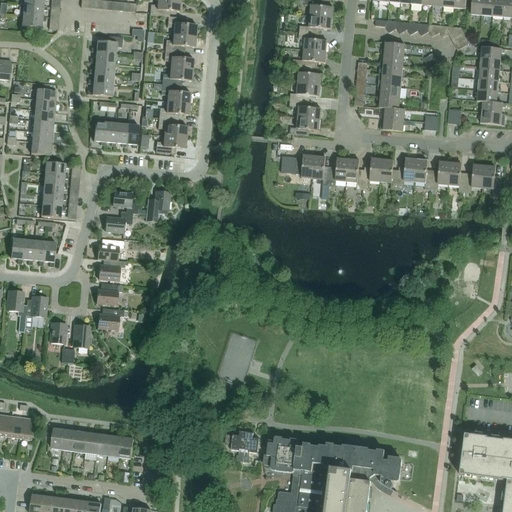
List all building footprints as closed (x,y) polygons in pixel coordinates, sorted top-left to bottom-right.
[(166,17),(166,16),(166,12),(179,13),(180,2),(160,0),(157,0),(157,6),(150,6),(149,16),(168,18),(168,17),(166,17)] [(305,0),(305,5),(305,6),(311,7),(310,17),(332,19),(333,8),(321,7),(321,1),(306,0),(305,0)] [(433,0),(433,7),(443,8),(444,0),(433,0)] [(444,0),(443,8),(454,9),(454,0),(444,0)] [(454,0),(454,9),(465,10),(466,0),(454,0)] [(483,0),(472,0),(471,16),(482,17),(483,0)] [(483,0),(482,17),(493,18),(494,0),(483,0)] [(504,0),(494,0),(493,18),(503,19),(504,0)] [(511,0),(504,0),(503,19),(510,19),(510,23),(511,25),(511,0)] [(43,7),(43,8),(23,6),(22,16),(42,18),(43,11),(46,12),(46,8),(43,7)] [(42,18),(22,16),(21,27),(41,29),(42,22),(45,22),(45,18),(42,18)] [(332,19),(310,17),(309,28),(300,27),(299,33),(315,35),(318,35),(318,29),(331,30),(332,19)] [(197,26),(183,25),(184,19),(168,18),(167,28),(174,29),(173,35),(196,37),(197,26)] [(389,34),(396,30),(399,28),(400,23),(389,22),(389,27),(385,28),(389,34)] [(396,30),(400,35),(407,31),(410,29),(410,24),(400,23),(399,28),(396,30)] [(410,36),(418,32),(421,30),(421,25),(410,24),(410,29),(407,31),(410,36)] [(421,37),(429,33),(432,31),(432,26),(421,25),(421,30),(418,32),(421,37)] [(429,33),(432,38),(440,34),(442,32),(443,27),(432,26),(432,31),(429,33)] [(443,27),(442,32),(440,34),(443,39),(449,36),(453,33),(454,28),(443,27)] [(453,33),(449,36),(452,41),(464,34),(461,29),(454,28),(453,33)] [(315,35),(299,33),(298,40),(305,40),(304,51),(326,53),(327,42),(314,41),(315,35)] [(455,46),(467,39),(464,34),(452,41),(455,46)] [(165,52),(181,53),(182,47),(195,49),(196,37),(173,35),(172,42),(166,41),(165,52)] [(109,37),(109,43),(97,42),(96,50),(91,49),(91,53),(96,54),(96,53),(115,55),(116,48),(121,49),(122,38),(109,37)] [(458,51),(464,47),(470,44),(467,39),(455,46),(458,51)] [(410,51),(411,46),(385,44),(384,51),(381,51),(381,55),(384,55),(404,57),(405,51),(410,51)] [(481,59),(501,61),(502,54),(505,54),(505,50),(482,48),(481,59)] [(326,53),(304,51),(303,61),(293,61),(293,67),(309,69),(312,69),(312,63),(325,64),(326,53)] [(180,59),(180,58),(181,53),(165,52),(164,62),(171,63),(170,69),(192,71),(193,60),(180,59)] [(96,53),(96,54),(95,60),(90,60),(90,64),(95,64),(114,66),(115,55),(96,53)] [(423,60),(426,66),(439,59),(436,53),(423,60)] [(403,68),(404,57),(384,55),(383,62),(380,62),(380,65),(403,68)] [(429,71),(430,70),(442,64),(439,59),(426,66),(429,71)] [(481,59),(480,70),(500,72),(503,72),(503,69),(500,68),(501,61),(481,59)] [(0,61),(0,80),(9,82),(11,62),(0,61)] [(95,64),(94,71),(89,70),(89,74),(94,75),(94,74),(114,76),(114,66),(95,64)] [(402,78),(403,68),(380,65),(380,69),(379,76),(382,76),(402,78)] [(309,69),(293,67),(292,74),(298,74),(297,85),(320,87),(321,76),(308,75),(309,69)] [(162,85),(178,87),(178,81),(191,82),(192,71),(170,69),(169,76),(162,75),(162,85)] [(499,79),(500,72),(480,70),(479,81),(499,83),(502,83),(502,79),(499,79)] [(94,74),(94,75),(93,82),(88,81),(88,85),(93,85),(113,87),(114,76),(94,74)] [(382,76),(379,76),(379,80),(378,87),(381,87),(401,89),(402,78),(382,76)] [(499,83),(479,81),(478,92),(498,93),(498,94),(501,94),(501,90),(498,90),(499,83)] [(93,85),(92,92),(87,92),(87,96),(112,98),(113,87),(93,85)] [(177,93),(177,92),(178,87),(162,85),(161,96),(167,96),(167,103),(189,105),(190,94),(177,93)] [(290,101),(306,102),(306,96),(319,98),(320,87),(297,85),(296,95),(290,95),(290,101)] [(381,87),(378,87),(378,91),(381,91),(380,98),(400,100),(401,89),(381,87)] [(37,90),(36,101),(55,103),(56,92),(37,90)] [(483,103),(500,104),(500,101),(497,101),(498,94),(498,93),(478,92),(477,103),(483,103)] [(379,109),(385,110),(385,109),(399,110),(400,100),(380,98),(377,97),(377,101),(380,102),(379,109)] [(55,103),(36,101),(34,112),(54,114),(55,103)] [(306,102),(290,101),(289,107),(298,108),(297,119),(320,121),(321,110),(308,108),(309,103),(306,102)] [(158,119),(175,121),(175,115),(188,116),(189,105),(167,103),(166,110),(159,109),(158,119)] [(500,104),(483,103),(482,114),(502,115),(502,108),(506,109),(506,105),(500,104)] [(385,109),(385,110),(384,116),(381,116),(381,120),(384,120),(404,122),(405,111),(399,110),(385,109)] [(54,114),(34,112),(33,123),(53,124),(54,114)] [(505,116),(502,115),(482,114),(481,125),(504,127),(505,116)] [(174,127),(174,126),(175,121),(158,119),(157,130),(164,130),(164,137),(186,139),(187,128),(174,127)] [(320,121),(297,119),(296,129),(290,129),(290,135),(306,137),(306,131),(319,132),(320,121)] [(403,133),(404,126),(410,127),(410,123),(404,122),(384,120),(383,127),(380,127),(380,131),(403,133)] [(104,143),(106,123),(95,122),(93,142),(100,143),(100,146),(104,147),(104,143)] [(53,124),(33,123),(32,133),(52,135),(53,124)] [(104,143),(111,144),(111,147),(115,148),(115,144),(117,124),(106,123),(104,143)] [(115,144),(122,145),(121,148),(125,149),(126,145),(125,145),(127,125),(117,124),(115,144)] [(125,145),(126,145),(132,146),(132,149),(136,150),(138,127),(127,125),(125,145)] [(52,135),(32,133),(31,144),(51,146),(52,135)] [(186,139),(164,137),(163,143),(156,143),(155,153),(171,155),(172,149),(185,150),(186,139)] [(51,146),(31,144),(30,155),(50,157),(51,146)] [(296,169),(297,159),(282,158),(281,174),(302,176),(301,179),(312,180),(314,157),(303,156),(302,169),(296,169)] [(325,158),(314,157),(312,180),(323,181),(322,187),(329,188),(330,172),(324,171),(325,158)] [(336,172),(330,172),(329,188),(335,188),(336,182),(346,183),(348,160),(337,159),(336,172)] [(363,191),(364,175),(358,174),(359,161),(348,160),(346,183),(357,184),(356,190),(363,191)] [(364,175),(363,191),(369,191),(370,182),(380,183),(382,161),(371,160),(370,172),(364,172),(364,175)] [(415,183),(417,161),(406,160),(404,172),(399,172),(398,175),(397,191),(403,191),(404,182),(415,183)] [(394,162),(382,161),(380,183),(391,184),(390,190),(397,191),(398,175),(392,174),(394,162)] [(417,161),(415,183),(425,184),(425,190),(431,191),(432,175),(427,174),(428,162),(417,161)] [(45,163),(44,174),(64,176),(65,169),(68,169),(68,165),(45,163)] [(448,186),(451,164),(440,163),(438,176),(432,175),(431,191),(437,192),(438,185),(448,186)] [(451,164),(448,186),(459,187),(458,193),(465,194),(466,178),(460,178),(462,165),(451,164)] [(482,189),(484,167),(473,166),(472,179),(466,178),(465,194),(471,195),(472,189),(482,189)] [(499,197),(500,181),(494,181),(495,168),(484,167),(482,189),(493,190),(492,197),(499,197)] [(64,176),(44,174),(43,185),(63,187),(63,186),(64,180),(67,180),(67,176),(64,176)] [(63,187),(43,185),(42,196),(62,197),(63,190),(66,191),(66,187),(63,186),(63,187)] [(154,202),(147,201),(146,211),(146,216),(145,222),(157,223),(158,211),(168,212),(170,194),(155,192),(154,202)] [(126,208),(125,214),(132,215),(137,215),(138,210),(138,204),(131,204),(132,194),(114,193),(112,207),(126,208)] [(62,197),(42,196),(41,206),(61,208),(62,201),(65,201),(65,197),(62,197)] [(61,208),(41,206),(40,217),(60,219),(61,212),(64,212),(65,208),(61,208)] [(125,214),(120,213),(120,219),(106,218),(105,232),(123,234),(124,225),(131,226),(132,215),(125,214)] [(21,261),(23,241),(12,240),(10,259),(18,260),(17,265),(21,265),(21,261)] [(21,261),(28,261),(28,266),(32,266),(32,262),(34,242),(23,241),(21,261)] [(117,262),(118,249),(123,249),(123,243),(102,241),(101,247),(98,246),(97,261),(103,261),(117,262)] [(32,262),(39,262),(38,267),(42,267),(43,263),(42,263),(44,243),(34,242),(32,262)] [(42,263),(43,263),(50,263),(49,268),(53,268),(55,244),(44,243),(42,263)] [(117,262),(103,261),(102,267),(99,266),(98,281),(119,282),(120,269),(124,269),(125,263),(117,262)] [(122,293),(122,287),(101,285),(100,291),(97,291),(96,305),(116,307),(118,293),(122,293)] [(25,317),(26,307),(22,306),(23,293),(9,292),(7,312),(18,313),(17,317),(20,317),(18,333),(24,333),(26,318),(26,317),(25,317)] [(25,317),(26,317),(44,319),(46,299),(33,298),(33,301),(27,301),(26,307),(25,317)] [(127,312),(124,311),(102,310),(102,316),(98,315),(97,330),(118,331),(119,318),(126,318),(127,312)] [(64,345),(66,326),(52,324),(50,344),(64,345)] [(87,350),(89,328),(75,326),(73,349),(87,350)] [(474,368),(472,370),(478,377),(482,373),(476,366),(474,367),(474,368)] [(0,416),(0,436),(8,438),(11,418),(0,416)] [(11,418),(8,438),(19,439),(22,419),(11,418)] [(22,419),(19,439),(31,441),(34,421),(22,419)] [(54,430),(51,450),(63,451),(65,431),(54,430)] [(65,431),(63,451),(74,453),(77,433),(65,431)] [(77,433),(74,453),(85,454),(88,434),(77,433)] [(225,446),(231,447),(231,451),(239,453),(238,457),(237,457),(236,462),(243,463),(247,433),(240,433),(239,433),(241,433),(241,437),(233,436),(233,437),(227,436),(225,446)] [(254,434),(247,433),(243,463),(249,464),(250,458),(248,458),(249,454),(257,455),(259,440),(251,439),(252,435),(254,435),(254,434)] [(88,434),(85,454),(97,456),(99,436),(88,434)] [(511,511),(511,441),(465,435),(460,476),(503,481),(504,477),(508,478),(503,511),(511,511)] [(99,436),(97,456),(108,457),(111,437),(99,436)] [(111,437),(108,457),(119,459),(122,439),(111,437)] [(369,511),(371,504),(368,504),(369,499),(371,499),(373,490),(370,490),(370,487),(371,484),(371,483),(373,484),(374,484),(374,485),(374,486),(375,486),(375,487),(376,487),(376,488),(377,488),(377,489),(378,489),(378,490),(379,490),(380,491),(381,491),(381,492),(382,492),(383,492),(383,493),(385,488),(386,488),(391,490),(394,486),(388,483),(389,482),(398,483),(400,482),(400,480),(402,463),(402,462),(401,460),(392,459),(393,453),(377,451),(377,453),(369,452),(369,450),(361,449),(361,452),(357,451),(357,449),(343,447),(342,448),(334,447),(334,446),(327,445),(326,448),(319,447),(319,448),(311,447),(311,446),(303,445),(303,449),(297,448),(298,442),(297,441),(276,438),(274,439),(274,442),(269,442),(267,457),(264,456),(263,465),(264,466),(271,467),(272,470),(272,472),(292,474),(293,476),(291,494),(280,492),(278,494),(277,500),(279,501),(278,506),(274,505),(273,511),(369,511)] [(122,439),(119,459),(131,460),(134,440),(122,439)] [(33,495),(30,511),(42,511),(45,496),(33,495)] [(45,496),(42,511),(54,511),(56,498),(45,496)] [(56,498),(54,511),(65,511),(67,500),(56,498)] [(67,500),(65,511),(77,511),(79,501),(67,500)] [(79,501),(77,511),(88,511),(90,503),(79,501)] [(90,503),(88,511),(100,511),(102,505),(90,503)]
